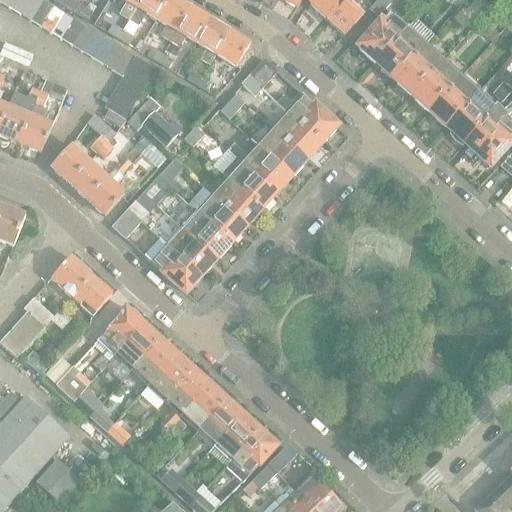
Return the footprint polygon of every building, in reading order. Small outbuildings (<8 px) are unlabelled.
[(2,0),(0,4),(0,5),(10,11),(16,0),(2,0)] [(16,0),(10,11),(20,17),(30,0),(16,0)] [(30,0),(20,17),(30,24),(42,4),(35,0),(30,0)] [(53,0),(53,2),(64,9),(69,0),(53,0)] [(80,5),(72,0),(69,0),(64,9),(74,15),(80,5)] [(121,14),(131,20),(142,0),(119,0),(127,4),(121,14)] [(146,15),(156,21),(169,0),(142,0),(131,20),(139,25),(146,15)] [(160,38),(170,44),(190,10),(173,0),(169,0),(156,21),(166,28),(160,38)] [(278,0),(297,11),(302,0),(278,0)] [(314,0),(309,7),(328,23),(347,0),(314,0)] [(362,0),(347,0),(328,23),(345,37),(363,16),(355,9),(362,0)] [(378,0),(368,11),(378,19),(390,6),(384,0),(378,0)] [(30,24),(41,30),(52,10),(42,4),(30,24)] [(80,5),(74,15),(88,23),(94,13),(86,8),(80,5)] [(489,10),(505,23),(509,18),(494,5),(489,10)] [(41,30),(51,36),(63,16),(52,10),(41,30)] [(185,39),(196,45),(210,22),(190,10),(170,44),(179,49),(185,39)] [(357,50),(374,66),(391,48),(389,46),(396,39),(398,41),(407,30),(389,14),(357,50)] [(51,36),(61,42),(73,22),(63,16),(51,36)] [(61,42),(72,48),(83,29),(73,22),(61,42)] [(215,57),(216,57),(230,34),(210,22),(196,45),(206,51),(200,61),(209,67),(215,57)] [(108,35),(118,41),(124,32),(113,26),(108,35)] [(72,48),(82,54),(94,35),(83,29),(72,48)] [(374,66),(392,82),(409,64),(407,62),(413,55),(415,57),(425,46),(407,30),(398,41),(396,39),(389,46),(391,48),(374,66)] [(499,36),(494,31),(487,40),(492,44),(499,36)] [(135,39),(124,32),(118,41),(129,48),(135,39)] [(250,46),(230,34),(216,57),(236,69),(250,46)] [(82,54),(103,67),(114,47),(94,35),(82,54)] [(0,56),(28,68),(32,57),(4,45),(0,56)] [(137,52),(143,56),(148,48),(142,45),(137,52)] [(392,82),(409,98),(426,80),(425,78),(431,71),(433,73),(442,62),(425,46),(415,57),(413,55),(407,62),(409,64),(392,82)] [(103,67),(113,73),(124,53),(114,47),(103,67)] [(147,58),(157,65),(163,56),(152,49),(147,58)] [(113,73),(123,79),(124,79),(135,60),(124,53),(113,73)] [(502,67),(509,74),(511,70),(511,55),(511,56),(502,67)] [(174,62),(163,56),(157,65),(168,71),(174,62)] [(105,109),(124,120),(153,71),(135,60),(124,79),(123,79),(105,109)] [(263,62),(248,79),(261,90),(276,74),(263,62)] [(409,98),(427,114),(444,96),(442,94),(448,87),(450,89),(460,78),(442,62),(433,73),(431,71),(425,78),(426,80),(409,98)] [(186,82),(197,88),(202,79),(191,73),(186,82)] [(427,114),(445,130),(462,112),(460,110),(466,103),(468,105),(478,94),(460,78),(450,89),(448,87),(442,94),(444,96),(427,114)] [(213,86),(202,79),(197,88),(208,95),(213,86)] [(254,98),(261,90),(248,79),(242,86),(254,98)] [(494,98),(501,104),(511,92),(505,86),(494,98)] [(16,112),(7,108),(0,125),(0,137),(18,145),(39,93),(32,90),(26,103),(21,101),(16,112)] [(47,96),(39,93),(18,145),(40,154),(51,127),(41,122),(46,111),(42,110),(47,96)] [(445,130),(463,146),(495,110),(478,94),(468,105),(466,103),(460,110),(462,112),(445,130)] [(228,120),(237,110),(243,104),(234,96),(219,112),(228,120)] [(276,105),(285,113),(292,105),(283,97),(276,105)] [(138,135),(145,128),(157,115),(161,110),(150,100),(127,125),(138,135)] [(304,100),(289,116),(322,146),(337,129),(304,100)] [(500,114),(495,110),(463,146),(488,170),(511,143),(511,114),(505,109),(500,114)] [(108,111),(104,119),(120,129),(125,121),(124,120),(108,111)] [(157,115),(145,128),(168,150),(180,137),(157,115)] [(90,148),(97,154),(106,143),(107,144),(115,135),(94,116),(87,126),(100,138),(90,148)] [(289,116),(274,133),(307,162),(322,146),(289,116)] [(194,130),(183,142),(192,150),(203,138),(194,130)] [(274,133),(259,150),(291,179),(307,162),(274,133)] [(144,139),(124,160),(131,166),(133,168),(142,157),(141,155),(150,145),(144,139)] [(113,150),(107,144),(106,143),(97,154),(104,160),(113,150)] [(150,145),(141,155),(142,157),(157,171),(167,159),(150,145)] [(233,145),(227,151),(236,159),(240,163),(246,156),(233,145)] [(50,169),(68,186),(88,164),(70,147),(50,169)] [(259,150),(244,166),(276,196),(291,179),(259,150)] [(511,155),(504,165),(499,170),(511,182),(511,155)] [(221,176),(229,183),(261,213),(276,196),(244,166),(240,163),(236,159),(221,176)] [(114,171),(121,177),(131,166),(124,160),(114,171)] [(68,186),(85,202),(105,179),(88,164),(68,186)] [(121,177),(114,171),(113,170),(105,179),(85,202),(103,218),(123,196),(114,187),(122,178),(121,177)] [(204,183),(200,187),(203,190),(210,196),(213,192),(204,183)] [(261,213),(229,183),(214,199),(246,229),(261,213)] [(214,199),(198,216),(231,246),(246,229),(214,199)] [(135,204),(128,212),(140,223),(147,216),(135,204)] [(24,218),(2,209),(0,213),(0,243),(12,248),(24,218)] [(169,209),(164,215),(177,227),(182,221),(169,209)] [(174,230),(181,236),(184,233),(216,262),(231,246),(198,216),(192,211),(182,221),(177,227),(174,230)] [(125,240),(140,223),(128,212),(112,229),(125,240)] [(181,236),(169,249),(201,279),(216,262),(184,233),(181,236)] [(201,279),(169,249),(159,241),(144,258),(186,296),(201,279)] [(50,281),(71,300),(90,278),(70,259),(50,281)] [(111,297),(90,278),(71,300),(91,318),(111,297)] [(23,311),(26,314),(44,330),(50,323),(61,333),(71,322),(60,312),(51,322),(30,304),(23,311)] [(101,372),(109,364),(108,363),(142,325),(125,310),(98,340),(109,350),(94,366),(101,372)] [(26,314),(19,323),(36,339),(44,330),(26,314)] [(19,323),(12,331),(29,346),(36,339),(19,323)] [(122,362),(132,370),(159,340),(142,325),(108,363),(109,364),(115,370),(122,362)] [(12,331),(6,337),(24,353),(29,346),(12,331)] [(0,345),(17,360),(24,353),(6,337),(0,343),(0,345)] [(132,370),(148,386),(176,355),(159,340),(132,370)] [(32,353),(23,363),(41,378),(49,369),(32,353)] [(148,386),(165,401),(192,370),(176,355),(148,386)] [(65,363),(49,380),(56,387),(73,369),(65,363)] [(73,402),(85,389),(75,379),(78,375),(73,369),(56,387),(73,402)] [(165,401),(182,416),(209,385),(192,370),(165,401)] [(182,416),(198,431),(226,400),(209,385),(182,416)] [(10,394),(0,404),(0,418),(2,421),(19,402),(10,394)] [(198,431),(215,446),(242,416),(226,400),(198,431)] [(0,511),(1,511),(67,440),(24,401),(0,427),(0,511)] [(99,409),(90,418),(107,433),(113,426),(107,420),(108,418),(99,409)] [(170,413),(158,426),(166,433),(169,429),(178,420),(170,413)] [(209,452),(226,467),(259,431),(242,416),(215,446),(209,452)] [(178,420),(169,429),(177,436),(185,427),(178,420)] [(107,433),(122,448),(131,438),(116,424),(113,426),(107,433)] [(276,446),(259,431),(226,467),(243,483),(246,480),(246,479),(276,446)] [(283,452),(268,467),(276,475),(291,460),(283,452)] [(59,507),(80,484),(56,463),(36,485),(59,507)] [(268,467),(252,483),(259,489),(258,489),(260,491),(276,475),(268,467)] [(160,482),(173,493),(183,481),(171,470),(160,482)] [(511,478),(474,511),(511,511),(511,472),(509,475),(511,478)] [(307,474),(291,489),(291,490),(313,511),(332,511),(340,505),(312,477),(311,478),(307,474)] [(190,507),(200,497),(200,496),(183,481),(173,493),(189,508),(190,507)] [(249,498),(258,489),(259,489),(252,483),(243,492),(249,498)] [(287,501),(279,509),(281,511),(313,511),(291,490),(291,489),(291,488),(283,496),(287,501)] [(200,498),(200,496),(200,497),(190,507),(194,511),(212,511),(215,510),(200,498)] [(263,511),(281,511),(279,509),(273,503),(263,511)]
